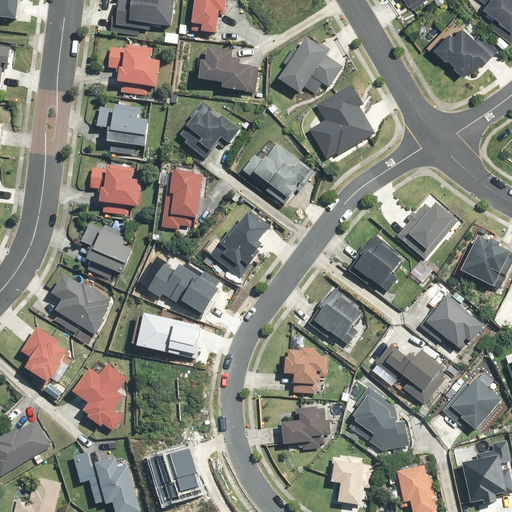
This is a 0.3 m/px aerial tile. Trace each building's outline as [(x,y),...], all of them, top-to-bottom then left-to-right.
[(0,0),(0,16),(18,19),(21,0),(0,0)] [(175,0),(133,0),(134,1),(123,0),(120,0),(120,9),(114,9),(112,33),(135,36),(136,30),(151,32),(152,27),(172,29),(175,0)] [(196,0),(193,24),(203,26),(202,33),(218,35),(221,12),(226,13),(227,0),(196,0)] [(511,0),(482,0),(488,5),(485,8),(498,19),(491,28),(511,45),(511,43),(511,0)] [(451,32),(436,48),(465,76),(472,69),(475,72),(482,65),(483,66),(500,50),(482,33),(477,38),(464,26),(455,36),(451,32)] [(288,67),(279,80),(301,94),(305,88),(316,95),(323,84),(330,89),(345,68),(326,55),(329,50),(319,44),(319,45),(308,38),(299,51),(295,48),(284,64),(288,67)] [(152,61),(152,48),(126,46),(126,49),(111,48),(110,71),(119,72),(119,85),(157,88),(158,62),(152,61)] [(12,49),(0,47),(0,90),(2,91),(4,70),(10,70),(12,49)] [(209,62),(203,62),(201,82),(224,84),(223,90),(256,94),(259,68),(240,66),(241,59),(234,58),(234,53),(210,50),(209,62)] [(364,105),(353,86),(317,106),(326,122),(311,131),(328,160),(342,152),(343,153),(376,134),(360,107),(364,105)] [(188,141),(186,144),(206,160),(223,139),(231,145),(242,132),(204,102),(192,118),(194,120),(182,136),(188,141)] [(101,106),(99,128),(110,130),(109,142),(147,146),(150,118),(140,117),(141,106),(117,103),(116,108),(101,106)] [(259,108),(223,105),(222,107),(253,124),(261,110),(259,108)] [(258,157),(245,173),(287,206),(314,172),(278,144),(264,162),(258,157)] [(102,195),(101,204),(139,208),(142,181),(133,180),(134,169),(109,166),(109,170),(93,168),(91,189),(100,190),(99,195),(102,195)] [(204,175),(171,171),(163,227),(180,229),(180,226),(192,228),(193,218),(198,219),(204,175)] [(412,222),(399,237),(426,260),(459,222),(438,204),(432,210),(426,205),(417,215),(414,212),(408,219),(412,222)] [(228,248),(221,258),(243,275),(262,249),(260,248),(264,242),(259,239),(271,224),(251,209),(242,222),(239,219),(221,243),(228,248)] [(94,248),(89,260),(123,275),(133,251),(124,247),(129,235),(106,225),(104,230),(90,224),(82,243),(94,248)] [(400,254),(376,236),(368,246),(365,244),(358,253),(361,255),(349,272),(385,299),(400,280),(394,275),(403,262),(397,257),(400,254)] [(491,242),(479,237),(472,251),(467,249),(454,275),(483,289),(485,284),(495,289),(495,288),(500,290),(511,266),(511,253),(500,247),(502,245),(492,240),(491,242)] [(166,259),(148,287),(161,295),(164,290),(202,314),(220,287),(216,285),(221,279),(205,269),(202,274),(181,260),(177,266),(166,259)] [(63,301),(57,312),(96,335),(105,320),(104,319),(107,315),(106,314),(109,310),(108,309),(110,305),(108,304),(111,300),(85,284),(83,286),(70,278),(63,279),(53,295),(63,301)] [(360,307),(333,288),(308,323),(330,339),(333,335),(350,346),(360,332),(354,328),(363,314),(358,310),(360,307)] [(447,295),(420,326),(441,344),(446,338),(459,349),(467,340),(472,344),(485,327),(447,295)] [(146,312),(140,346),(199,357),(202,343),(198,343),(202,323),(146,312)] [(34,359),(27,370),(50,384),(53,379),(55,380),(64,365),(62,364),(69,353),(58,346),(61,342),(39,328),(23,353),(34,359)] [(391,346),(376,364),(400,383),(404,377),(410,382),(404,390),(425,407),(446,380),(440,375),(445,368),(423,351),(417,359),(411,354),(408,359),(391,346)] [(289,355),(287,355),(286,376),(295,376),(294,394),(317,395),(318,383),(321,383),(321,377),(328,377),(329,356),(321,356),(322,355),(316,354),(316,349),(302,348),(302,352),(289,351),(289,355)] [(91,369),(74,393),(90,404),(85,412),(90,416),(89,418),(102,428),(104,426),(114,433),(125,418),(115,410),(124,397),(118,393),(128,378),(109,364),(101,376),(91,369)] [(503,400),(477,379),(469,389),(464,385),(442,412),(460,427),(465,421),(477,431),(503,400)] [(387,400),(369,388),(358,404),(362,406),(354,418),(357,420),(356,423),(375,436),(370,443),(383,451),(410,447),(406,422),(397,424),(396,408),(386,401),(387,400)] [(297,422),(283,423),(285,446),(288,445),(289,451),(304,449),(304,451),(321,449),(320,445),(325,445),(325,436),(331,436),(330,421),(326,421),(325,409),(318,410),(317,408),(296,410),(297,422)] [(0,474),(2,477),(52,447),(36,421),(20,431),(17,427),(0,437),(0,474)] [(465,462),(473,501),(482,500),(482,503),(501,499),(499,494),(511,491),(511,472),(511,467),(511,454),(508,437),(493,440),(495,449),(479,453),(480,459),(465,462)] [(141,511),(142,511),(129,465),(119,468),(116,458),(97,464),(97,466),(92,468),(88,453),(73,457),(81,484),(90,482),(97,505),(106,503),(107,506),(114,504),(116,511),(141,511)] [(429,453),(416,455),(418,468),(432,465),(429,453)] [(340,459),(333,458),(330,483),(342,485),(339,504),(362,507),(365,488),(372,489),(375,467),(363,465),(364,459),(340,455),(340,459)] [(428,477),(425,467),(399,473),(406,504),(412,502),(413,511),(437,511),(435,502),(438,502),(432,476),(428,477)] [(55,511),(62,483),(38,478),(36,488),(34,488),(31,502),(18,499),(15,511),(55,511)]
